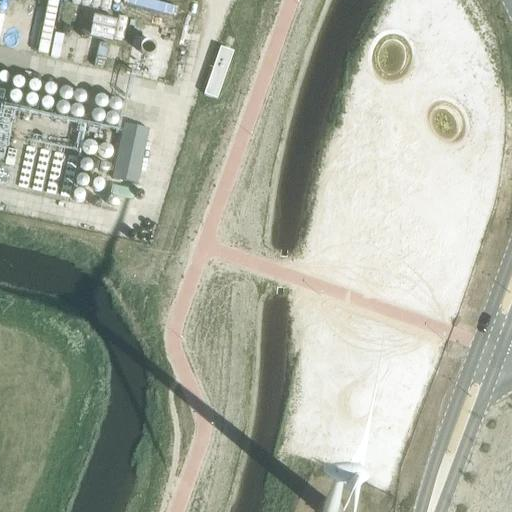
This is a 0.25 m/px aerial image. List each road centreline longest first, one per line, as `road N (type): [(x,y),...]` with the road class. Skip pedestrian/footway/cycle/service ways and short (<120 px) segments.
road 1 (tertiary): [(478,346),(440,448),(427,511)]
road 2 (tertiary): [(436,511),(499,353)]
